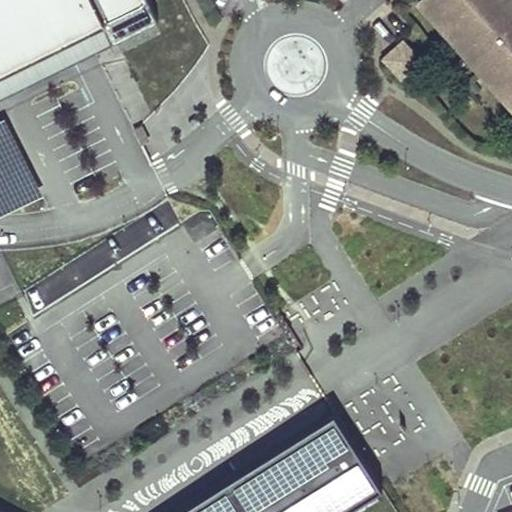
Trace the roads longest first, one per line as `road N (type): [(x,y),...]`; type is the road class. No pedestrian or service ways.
road 1 (residential): [(511,192),(460,175),(337,97)]
road 2 (residential): [(337,97),(346,73),(338,39),(301,18),(265,28)]
road 3 (residential): [(257,100),(160,180)]
